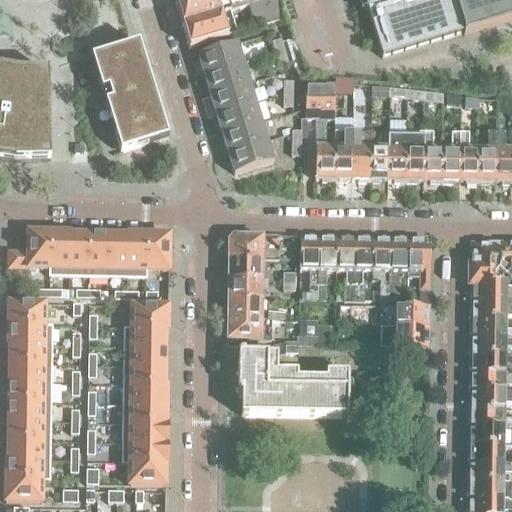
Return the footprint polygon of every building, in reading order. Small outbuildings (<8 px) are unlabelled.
[(0,0),(0,161),(16,164),(50,163),(48,74),(22,74),(0,70),(0,0)] [(182,29),(277,0),(190,0),(175,5),(182,29)] [(189,51),(284,22),(284,21),(277,0),(182,29),(189,51)] [(511,0),(361,0),(365,14),(367,13),(378,49),(381,56),(382,61),(463,36),(464,38),(511,23),(511,0)] [(285,55),(281,43),(272,46),(275,58),(285,55)] [(139,46),(93,60),(91,61),(120,156),(168,141),(139,46)] [(204,79),(244,67),(237,46),(198,59),(204,79)] [(289,68),(285,55),(275,58),(279,69),(279,71),(289,68)] [(250,87),(244,67),(204,79),(210,99),(250,87)] [(303,68),(296,71),(300,81),(308,78),(306,76),(303,68)] [(292,99),(292,86),(284,85),(283,98),(292,99)] [(334,124),(334,104),(335,87),(306,86),(306,98),(305,108),(305,123),(334,124)] [(250,87),(210,99),(216,119),(256,107),(250,87)] [(346,98),(346,87),(335,87),(334,97),(346,98)] [(389,91),(389,94),(389,100),(407,103),(407,93),(389,91)] [(389,100),(389,94),(371,93),(370,101),(388,102),(389,100)] [(425,105),(425,95),(407,93),(407,103),(425,105)] [(442,107),(442,99),(443,97),(425,95),(425,105),(442,107)] [(291,111),(292,99),(283,98),(282,111),(291,111)] [(447,98),(447,100),(446,111),(459,112),(459,100),(447,98)] [(478,103),(465,102),(465,112),(478,114),(478,103)] [(262,127),(256,107),(216,119),(222,139),(262,127)] [(334,152),(333,186),(337,186),(337,184),(351,185),(353,114),(345,113),(345,124),(344,124),(343,152),(334,152)] [(370,185),(371,152),(359,152),(360,114),(353,114),(351,185),(370,185)] [(371,152),(370,185),(387,185),(388,138),(389,117),(380,117),(380,152),(371,152)] [(488,154),(477,154),(477,187),(496,187),(496,124),(495,124),(495,134),(488,134),(488,154)] [(504,124),(496,124),(496,187),(502,187),(502,189),(511,189),(511,187),(511,154),(503,154),(504,124)] [(333,186),(334,152),(324,151),(324,136),(325,136),(326,125),(316,125),(316,136),(315,184),(322,184),(322,186),(333,186)] [(424,139),(423,186),(441,186),(442,153),(431,153),(431,125),(424,125),(424,139)] [(442,153),(441,186),(459,186),(460,125),(453,125),(452,154),(442,153)] [(262,127),(222,139),(228,159),(268,147),(262,127)] [(301,135),(292,135),(292,148),(301,148),(301,135)] [(477,187),(477,154),(469,154),(469,137),(461,137),(459,186),(477,187)] [(405,186),(406,138),(388,138),(387,185),(405,186)] [(423,186),(424,139),(406,138),(405,186),(423,186)] [(274,166),(268,147),(228,159),(234,178),(274,166)] [(301,161),(301,148),(292,148),(292,161),(301,161)] [(9,257),(9,272),(49,272),(50,236),(28,236),(28,257),(9,257)] [(49,272),(49,280),(70,281),(71,239),(71,237),(50,236),(49,272)] [(126,240),(126,282),(146,282),(147,274),(147,238),(126,238),(126,240)] [(147,238),(147,274),(168,275),(169,239),(147,238)] [(71,239),(70,281),(88,281),(89,239),(71,239)] [(89,239),(88,281),(107,282),(108,239),(89,239)] [(108,239),(107,282),(126,282),(126,240),(108,239)] [(228,244),(228,264),(262,265),(295,266),(296,241),(233,240),(228,244)] [(317,289),(318,241),(300,241),(299,275),(310,275),(309,289),(317,289)] [(336,242),(318,241),(317,289),(325,289),(326,275),(336,276),(336,242)] [(336,242),(336,276),(346,276),(345,285),(343,285),(343,306),(353,306),(354,242),(336,242)] [(354,242),(353,306),(364,306),(364,286),(361,286),(361,276),(372,276),(372,242),(354,242)] [(372,242),(372,276),(372,285),(380,285),(379,296),(379,306),(389,306),(390,242),(372,242)] [(409,243),(390,242),(389,306),(400,306),(400,286),(399,286),(399,277),(407,277),(409,243)] [(409,243),(407,277),(407,282),(419,282),(419,296),(420,296),(420,307),(429,307),(429,252),(426,252),(426,243),(409,243)] [(490,247),(488,247),(488,265),(495,265),(499,270),(505,275),(511,268),(511,245),(510,245),(507,247),(501,247),(498,245),(492,245),(490,247)] [(488,265),(488,247),(488,248),(471,248),(471,264),(470,264),(470,286),(494,287),(493,275),(495,275),(499,270),(495,265),(488,265)] [(262,265),(228,264),(228,284),(268,285),(268,276),(262,276),(262,265)] [(295,285),(295,277),(283,276),(283,285),(295,285)] [(268,285),(228,284),(228,304),(261,305),(261,294),(268,294),(268,285)] [(295,295),(295,285),(283,285),(283,295),(295,295)] [(506,287),(494,287),(470,286),(469,288),(471,288),(469,291),(469,297),(471,299),(471,306),(511,306),(511,296),(506,297),(506,287)] [(317,289),(309,289),(309,305),(317,305),(317,289)] [(317,289),(317,305),(325,305),(325,289),(317,289)] [(38,293),(37,301),(49,301),(49,294),(38,293)] [(49,294),(49,301),(61,302),(61,294),(49,294)] [(126,296),(126,303),(138,304),(138,296),(126,296)] [(228,304),(227,324),(271,325),(284,325),(284,316),(261,315),(261,305),(228,304)] [(511,316),(511,306),(471,306),(471,312),(469,314),(469,320),(471,323),(506,324),(506,316),(511,316)] [(9,307),(8,328),(45,329),(45,307),(9,307)] [(131,310),(131,331),(165,334),(167,334),(168,310),(131,310)] [(429,311),(395,310),(394,322),(380,322),(380,331),(428,332),(429,311)] [(511,332),(506,333),(506,324),(471,323),(471,324),(469,326),(469,333),(471,335),(470,341),(511,342),(511,332)] [(227,324),(227,345),(271,346),(271,325),(227,324)] [(8,328),(8,349),(10,350),(52,350),(52,329),(45,329),(8,328)] [(328,351),(329,335),(329,330),(316,330),(316,342),(316,350),(322,350),(328,351)] [(123,331),(123,352),(165,352),(165,334),(131,331),(123,331)] [(428,332),(380,331),(380,352),(428,352),(428,332)] [(511,351),(511,342),(470,341),(470,348),(468,350),(468,356),(470,358),(470,359),(506,361),(506,351),(511,351)] [(10,350),(9,368),(52,369),(52,350),(10,350)] [(299,358),(299,350),(285,350),(285,358),(299,358)] [(322,359),(322,350),(316,350),(299,350),(299,358),(322,359)] [(123,352),(123,370),(165,371),(165,352),(123,352)] [(245,357),(243,357),(240,356),(240,357),(239,357),(238,395),(239,395),(239,398),(241,398),(241,416),(241,419),(347,421),(347,377),(326,377),(326,383),(297,383),(297,376),(282,376),(282,373),(278,373),(278,359),(268,359),(268,358),(245,358),(245,357)] [(511,369),(505,369),(506,361),(470,359),(470,360),(468,362),(468,368),(470,371),(470,377),(511,378),(511,369)] [(9,368),(9,387),(51,388),(52,369),(9,368)] [(123,370),(122,389),(165,389),(165,371),(123,370)] [(511,388),(511,378),(470,377),(470,384),(468,386),(468,392),(470,394),(470,395),(505,394),(505,388),(511,388)] [(9,387),(9,406),(51,407),(51,388),(9,387)] [(72,388),(71,400),(79,400),(79,388),(72,388)] [(122,389),(122,408),(166,409),(167,389),(165,389),(122,389)] [(511,394),(505,394),(470,395),(470,401),(468,403),(467,409),(469,411),(469,414),(505,415),(504,406),(511,406),(511,394)] [(9,406),(9,425),(51,426),(51,407),(9,406)] [(122,408),(122,428),(166,429),(166,409),(122,408)] [(511,422),(505,422),(505,415),(469,414),(467,416),(467,422),(469,425),(469,431),(511,432),(511,422)] [(9,425),(8,444),(50,445),(51,426),(9,425)] [(122,428),(122,448),(166,448),(166,429),(122,428)] [(511,432),(469,431),(469,438),(467,440),(467,446),(469,449),(504,451),(505,443),(511,442),(511,432)] [(8,444),(8,463),(50,463),(50,445),(8,444)] [(122,448),(121,467),(129,467),(165,468),(166,448),(122,448)] [(511,458),(504,459),(504,451),(469,449),(469,450),(467,452),(467,458),(469,461),(468,467),(511,468),(511,458)] [(6,463),(6,484),(42,484),(50,485),(50,463),(8,463),(6,463)] [(129,467),(129,489),(165,490),(165,468),(129,467)] [(511,468),(468,467),(468,474),(466,476),(466,482),(468,485),(503,486),(504,478),(511,477),(511,468)] [(6,484),(5,505),(42,506),(42,484),(6,484)] [(511,494),(511,486),(503,486),(468,485),(468,486),(466,488),(466,494),(468,497),(468,499),(468,503),(511,504),(511,494)] [(86,495),(86,506),(94,507),(94,495),(86,495)] [(135,495),(135,507),(143,507),(143,496),(135,495)] [(511,511),(511,504),(468,503),(468,508),(468,510),(466,511),(465,511),(511,511)]
